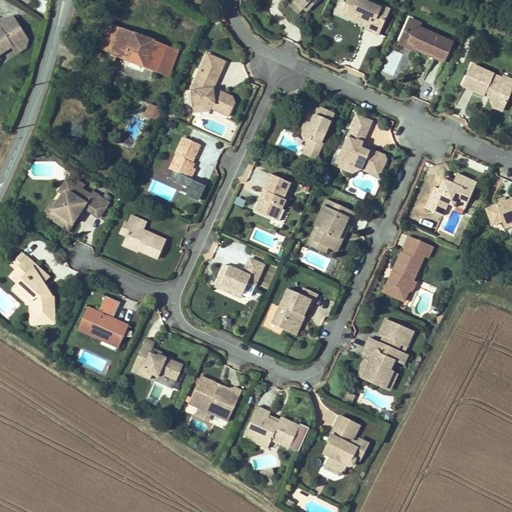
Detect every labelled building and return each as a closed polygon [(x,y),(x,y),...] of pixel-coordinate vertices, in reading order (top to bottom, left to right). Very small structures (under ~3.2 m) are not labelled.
[(317,0),(295,0),(295,1),(304,9),(310,2),(313,5),(317,0)] [(378,34),(389,10),(371,2),(370,4),(361,0),(342,0),(339,6),(343,16),(348,19),(352,17),(357,20),(356,22),(366,27),(365,28),(378,34)] [(304,9),(295,1),(290,6),(299,14),(304,9)] [(307,12),(313,5),(310,2),(304,9),(307,12)] [(0,54),(12,46),(13,48),(19,44),(21,38),(25,36),(14,17),(0,19),(0,22),(0,24),(1,29),(0,29),(0,54)] [(410,19),(407,25),(417,29),(418,27),(420,23),(410,19)] [(169,74),(178,52),(166,47),(167,46),(122,28),(121,29),(107,23),(98,46),(112,52),(109,60),(115,62),(117,57),(156,73),(157,70),(169,74)] [(417,29),(407,25),(401,38),(416,45),(415,46),(444,59),(452,42),(418,27),(417,29)] [(25,48),(28,40),(25,36),(21,38),(19,44),(13,48),(16,54),(25,48)] [(443,62),(444,59),(415,46),(416,45),(401,38),(398,44),(413,51),(414,49),(443,62)] [(392,79),(403,54),(389,48),(378,73),(392,79)] [(225,62),(207,54),(191,89),(193,106),(204,105),(211,108),(229,116),(235,104),(232,97),(213,88),(225,62)] [(502,78),(471,65),(462,86),(483,95),(485,91),(488,93),(494,107),(505,103),(511,88),(504,85),(502,78)] [(511,88),(511,79),(503,76),(502,78),(504,85),(511,88)] [(155,121),(159,112),(151,108),(147,117),(155,121)] [(323,119),(326,111),(320,108),(317,116),(323,119)] [(333,114),(326,111),(323,119),(317,116),(316,116),(314,117),(310,124),(308,123),(304,132),(307,138),(312,140),(306,154),(316,159),(322,144),(320,143),(333,114)] [(307,138),(304,132),(308,123),(305,122),(301,131),(304,140),(308,142),(303,153),(306,154),(312,140),(307,138)] [(341,150),(335,165),(351,173),(361,169),(379,177),(386,160),(385,156),(370,150),(369,151),(360,148),(361,146),(367,134),(352,127),(344,143),(346,148),(344,151),(341,150)] [(201,145),(183,137),(169,169),(170,170),(167,177),(175,180),(174,182),(189,188),(185,196),(198,202),(205,186),(193,180),(191,179),(186,177),(191,167),(201,145)] [(191,179),(195,169),(191,167),(186,177),(191,179)] [(270,174),(263,191),(267,192),(265,197),(260,199),(255,210),(279,221),(284,210),(282,209),(286,200),(283,199),(290,183),(270,174)] [(326,184),(329,177),(322,174),(319,181),(326,184)] [(439,189),(434,187),(425,208),(443,216),(448,204),(454,207),(454,205),(457,198),(468,203),(477,183),(457,174),(454,180),(453,183),(446,180),(443,179),(439,189)] [(70,192),(75,184),(67,179),(44,214),(59,224),(60,222),(53,218),(52,210),(62,193),(70,192)] [(84,185),(77,180),(75,184),(70,192),(62,193),(52,210),(53,218),(60,222),(59,224),(68,230),(77,218),(74,216),(79,209),(84,207),(99,218),(109,203),(93,192),(91,195),(81,189),(84,185)] [(244,207),(246,200),(237,197),(235,204),(244,207)] [(465,209),(468,203),(457,198),(454,205),(465,209)] [(351,211),(327,199),(316,223),(317,223),(322,225),(314,242),(326,247),(336,252),(341,240),(338,239),(340,234),(344,235),(348,225),(345,223),(351,211)] [(497,206),(486,209),(492,225),(502,229),(511,226),(511,225),(511,199),(506,202),(505,200),(502,199),(501,200),(499,202),(499,204),(500,205),(497,206)] [(74,216),(77,218),(84,207),(79,209),(74,216)] [(348,225),(354,212),(351,211),(345,223),(348,225)] [(147,222),(131,216),(128,224),(131,225),(126,236),(124,242),(140,249),(139,251),(158,259),(166,240),(143,230),(147,222)] [(131,225),(128,224),(125,222),(120,233),(126,236),(131,225)] [(326,247),(314,242),(322,225),(317,223),(308,244),(324,251),(326,247)] [(412,251),(417,240),(409,236),(404,247),(405,247),(412,251)] [(390,277),(383,292),(404,301),(408,293),(406,288),(410,280),(413,281),(424,256),(428,258),(433,247),(417,240),(412,251),(405,247),(403,253),(401,252),(392,272),(395,273),(392,278),(390,277)] [(140,249),(124,242),(122,245),(138,252),(139,251),(140,249)] [(12,266),(16,270),(27,258),(22,254),(12,266)] [(27,258),(16,270),(24,277),(18,284),(16,287),(31,300),(32,324),(54,323),(53,296),(51,296),(43,284),(44,284),(36,272),(39,269),(27,258)] [(250,296),(264,265),(250,258),(243,272),(225,264),(217,283),(225,287),(224,291),(234,295),(235,292),(247,297),(250,296)] [(49,278),(39,269),(36,272),(44,284),(49,278)] [(18,284),(24,277),(16,270),(10,277),(18,284)] [(413,281),(410,280),(406,288),(408,293),(412,290),(416,282),(413,281)] [(304,288),(301,295),(311,299),(307,308),(310,310),(317,294),(304,288)] [(301,295),(288,289),(272,324),(293,334),(301,315),(303,317),(307,308),(311,299),(301,295)] [(247,297),(235,292),(234,295),(246,300),(247,297)] [(105,296),(98,313),(88,308),(80,327),(119,345),(122,339),(124,340),(126,335),(124,334),(128,326),(117,321),(116,324),(112,321),(113,319),(120,303),(105,296)] [(296,335),(305,317),(303,317),(301,315),(293,334),(296,335)] [(413,332),(386,319),(379,334),(383,336),(386,337),(383,344),(382,344),(369,338),(363,352),(367,355),(372,357),(370,361),(365,359),(361,368),(366,370),(362,379),(384,389),(392,371),(389,370),(393,360),(396,362),(403,365),(407,356),(403,354),(396,351),(400,343),(407,346),(413,332)] [(119,345),(80,327),(78,330),(118,347),(119,345)] [(155,343),(146,339),(131,371),(150,379),(152,375),(158,377),(159,373),(176,380),(183,365),(161,356),(159,355),(158,357),(150,353),(152,349),(155,343)] [(403,354),(407,346),(400,343),(396,351),(403,354)] [(161,356),(162,353),(152,349),(150,353),(158,357),(159,355),(161,356)] [(182,381),(188,367),(184,365),(178,379),(182,381)] [(362,379),(366,370),(361,368),(358,377),(362,379)] [(389,391),(397,373),(392,371),(384,389),(389,391)] [(234,408),(241,392),(234,388),(232,391),(221,386),(219,390),(215,388),(217,384),(200,376),(188,403),(223,419),(229,406),(234,408)] [(350,404),(354,395),(347,392),(343,401),(350,404)] [(228,421),(234,408),(229,406),(223,419),(228,421)] [(257,407),(245,432),(260,438),(257,444),(267,448),(271,440),(298,452),(309,428),(300,423),(299,426),(281,418),(279,421),(278,423),(268,418),(269,416),(270,413),(257,407)] [(331,434),(332,436),(336,438),(327,456),(330,457),(324,467),(338,474),(339,476),(343,475),(342,474),(346,465),(349,466),(352,465),(355,460),(354,456),(353,456),(357,448),(364,452),(368,444),(359,439),(357,443),(352,440),(359,426),(340,416),(331,434)] [(260,438),(245,432),(243,437),(257,444),(260,438)] [(327,456),(336,438),(332,436),(323,453),(327,456)] [(359,462),(364,452),(357,448),(353,456),(354,456),(355,460),(359,462)] [(251,459),(253,469),(274,465),(272,455),(251,459)] [(274,476),(273,469),(266,470),(268,478),(274,476)] [(291,508),(294,502),(287,499),(284,504),(291,508)]
